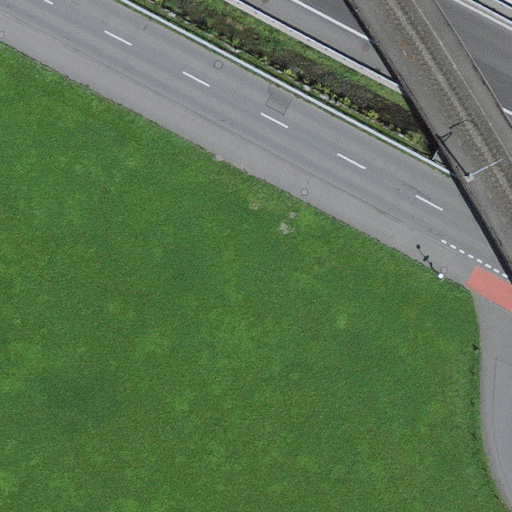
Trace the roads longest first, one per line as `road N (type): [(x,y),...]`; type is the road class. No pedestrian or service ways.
road 1 (unclassified): [(43,0),(511,253)]
road 2 (motorway): [(374,0),(511,70)]
